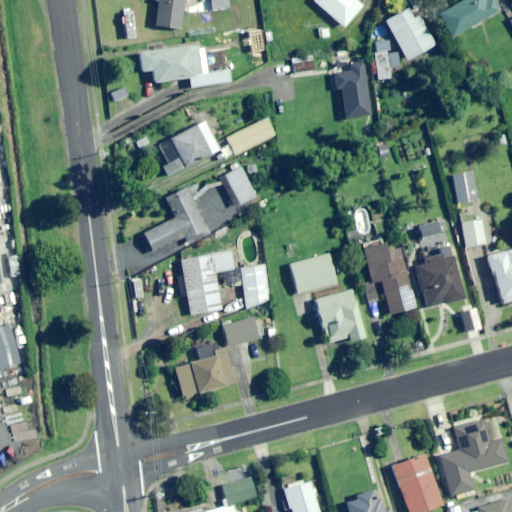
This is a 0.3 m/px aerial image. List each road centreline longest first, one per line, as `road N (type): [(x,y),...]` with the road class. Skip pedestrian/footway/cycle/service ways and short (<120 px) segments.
road 1 (residential): [(61,0),(120,466)]
road 2 (residential): [(511,362),(120,466)]
road 3 (tertiary): [(120,466),(68,475),(0,510)]
